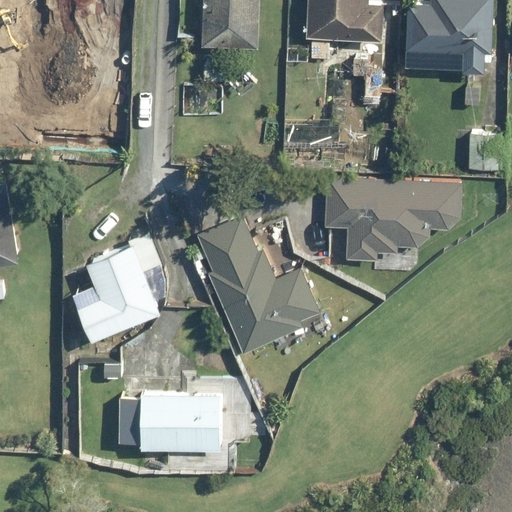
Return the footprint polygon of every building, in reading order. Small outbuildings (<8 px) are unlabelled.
[(8,33),(8,0),(0,0),(0,53),(2,54),(3,33),(8,33)] [(131,35),(131,0),(77,0),(77,34),(131,35)] [(263,0),(207,0),(207,39),(262,41),(263,0)] [(387,33),(388,0),(312,0),(312,30),(387,33)] [(497,0),(412,0),(411,44),(468,45),(467,65),(490,66),(491,46),(497,46),(497,0)] [(376,47),(355,48),(356,73),(377,72),(376,47)] [(125,55),(83,54),(81,122),(123,123),(125,55)] [(233,56),(205,55),(204,78),(232,79),(233,56)] [(481,101),(482,74),(466,73),(464,101),(481,101)] [(504,126),(469,125),(468,162),(502,163),(504,126)] [(0,254),(23,250),(8,168),(0,169),(0,254)] [(332,172),(330,214),(354,214),(353,243),(379,244),(380,237),(400,238),(400,233),(423,233),(435,226),(434,217),(456,217),(466,205),(467,177),(332,172)] [(244,205),(202,223),(217,256),(211,259),(249,343),(310,317),(307,310),(324,302),(304,257),(280,268),(267,239),(260,242),(244,205)] [(105,284),(81,294),(96,330),(166,300),(138,233),(92,253),(105,284)] [(10,278),(0,279),(0,298),(12,297),(10,278)] [(139,338),(99,338),(99,365),(139,365),(139,338)] [(147,381),(145,430),(224,434),(227,385),(147,381)]
